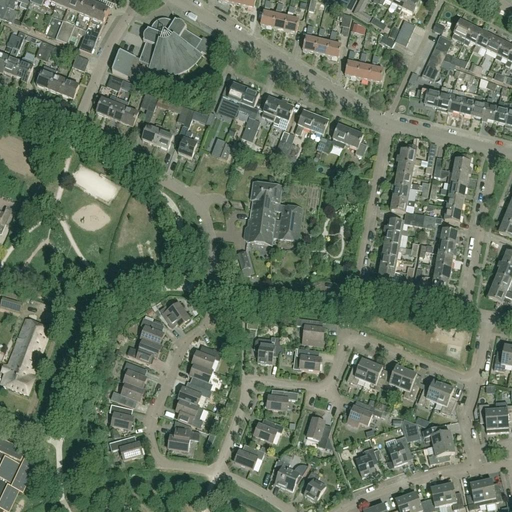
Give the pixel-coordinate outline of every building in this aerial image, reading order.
[(16,6),(10,4),(0,0),(0,21),(3,22),(13,26),(18,14),(13,12),(16,6)] [(32,1),(32,0),(18,0),(17,3),(21,4),(19,9),(27,13),(28,11),(32,1)] [(44,5),(41,11),(54,16),(60,0),(32,0),(32,1),(44,5)] [(63,25),(73,0),(60,0),(54,16),(52,20),(63,25)] [(72,38),(86,4),(76,0),(73,0),(63,25),(56,43),(68,48),(72,38)] [(253,10),(255,0),(243,0),(241,8),(253,10)] [(284,33),(287,20),(281,18),(282,13),(284,7),(283,7),(284,0),(278,0),(276,12),(275,17),(272,30),(284,33)] [(351,13),(356,3),(350,0),(348,6),(344,4),(344,3),(339,1),(337,6),(342,8),(346,10),(346,11),(351,13)] [(360,18),(367,3),(362,0),(361,0),(354,15),(360,18)] [(391,6),(393,0),(380,0),(381,1),(378,6),(383,8),(385,3),(391,6)] [(402,11),(407,0),(393,0),(391,6),(397,9),(394,14),(399,17),(401,11),(402,11)] [(412,17),(419,3),(412,0),(407,0),(402,11),(412,17)] [(314,15),(317,2),(311,1),(308,13),(314,15)] [(272,30),(275,17),(269,15),(270,10),(269,10),(270,4),(266,3),(264,9),(265,9),(264,14),(263,14),(260,27),(272,30)] [(87,35),(98,8),(86,4),(72,38),(77,40),(80,32),(87,34),(87,35)] [(295,36),(299,22),(293,21),(296,6),(290,4),(287,20),(284,33),(295,36)] [(99,40),(104,28),(110,13),(98,8),(87,35),(87,34),(79,52),(91,57),(98,40),(99,40)] [(342,24),(341,28),(349,30),(352,19),(343,17),(342,24)] [(381,25),(374,20),(370,25),(378,30),(381,25)] [(208,58),(215,48),(203,40),(201,42),(185,31),(187,29),(175,22),(174,24),(170,22),(169,22),(167,21),(166,21),(164,21),(163,21),(161,21),(159,22),(158,22),(157,23),(156,24),(154,25),(153,26),(153,27),(152,28),(152,29),(151,32),(148,31),(143,44),(146,45),(140,61),(136,60),(136,59),(120,54),(116,64),(115,65),(115,66),(114,67),(113,68),(113,70),(113,71),(113,73),(112,75),(128,81),(141,85),(146,72),(148,73),(148,74),(151,75),(154,76),(156,77),(158,77),(161,78),(164,78),(165,78),(168,78),(170,77),(172,77),(174,77),(177,76),(178,75),(181,74),(182,74),(185,72),(186,72),(189,70),(190,69),(191,68),(194,66),(196,64),(198,62),(199,60),(201,58),(201,56),(200,56),(202,54),(208,58)] [(462,47),(471,29),(460,23),(459,25),(451,41),(462,47)] [(413,34),(415,28),(404,24),(401,29),(413,34)] [(436,25),(432,33),(441,36),(445,29),(436,25)] [(354,26),(352,33),(359,35),(361,27),(354,26)] [(314,56),(317,42),(310,40),(313,29),(308,28),(302,53),(314,56)] [(394,29),(390,39),(395,42),(399,32),(394,29)] [(413,34),(401,29),(399,34),(410,39),(413,34)] [(475,48),(482,34),(471,29),(462,47),(468,49),(470,46),(475,48)] [(271,33),(268,42),(275,44),(278,36),(271,33)] [(16,62),(24,41),(26,37),(20,34),(18,39),(13,51),(10,60),(4,75),(15,79),(21,64),(16,62)] [(338,61),(341,48),(334,46),(336,35),(331,34),(330,40),(329,45),(326,58),(338,61)] [(410,39),(399,34),(397,39),(408,44),(410,39)] [(486,54),(493,39),(482,34),(475,48),(472,54),(477,57),(480,51),(486,54)] [(13,51),(18,39),(12,37),(7,49),(13,51)] [(72,38),(68,48),(73,50),(77,40),(72,38)] [(395,45),(384,38),(381,44),(391,51),(395,45)] [(406,49),(408,44),(397,39),(395,44),(406,49)] [(497,59),(504,45),(493,39),(486,54),(497,59)] [(449,51),(452,45),(440,40),(437,45),(449,51)] [(326,58),(329,45),(317,42),(314,56),(326,58)] [(42,62),(46,50),(48,46),(43,44),(36,60),(42,62)] [(446,56),(449,51),(437,45),(435,51),(446,56)] [(500,63),(501,61),(507,64),(511,53),(511,48),(504,45),(497,59),(496,61),(500,63)] [(48,65),(53,53),(46,50),(42,62),(48,65)] [(444,62),(446,56),(435,51),(432,57),(444,62)] [(357,81),(361,60),(359,60),(358,67),(352,65),(355,54),(350,53),(348,59),(349,60),(348,65),(348,64),(345,78),(357,81)] [(0,73),(4,75),(10,60),(0,55),(0,73)] [(368,83),(371,70),(364,68),(366,57),(362,56),(361,60),(357,81),(368,83)] [(441,68),(443,64),(444,62),(432,57),(429,62),(441,68)] [(87,69),(89,63),(77,58),(74,64),(87,69)] [(380,86),(383,72),(376,70),(378,59),(373,58),(372,64),(371,70),(368,83),(380,86)] [(27,84),(33,69),(35,65),(23,60),(21,64),(15,79),(27,84)] [(438,74),(441,68),(429,62),(427,68),(438,74)] [(85,74),(87,69),(74,64),(72,70),(85,74)] [(436,79),(438,74),(427,68),(424,74),(436,79)] [(49,93),(55,78),(43,73),(37,88),(49,93)] [(436,79),(424,74),(421,79),(433,85),(436,79)] [(61,98),(67,83),(55,78),(49,93),(61,98)] [(123,83),(111,79),(109,84),(121,89),(123,83)] [(73,102),(79,88),(67,83),(61,98),(73,102)] [(121,89),(109,84),(107,89),(119,94),(121,89)] [(217,111),(236,119),(241,106),(246,92),(234,87),(231,95),(225,92),(217,111)] [(447,115),(451,99),(446,98),(448,91),(443,90),(440,96),(436,111),(441,112),(440,113),(447,115)] [(253,111),(259,97),(246,92),(241,106),(253,111)] [(436,111),(440,96),(428,93),(428,94),(422,92),(419,102),(425,104),(424,108),(436,111)] [(459,117),(463,102),(457,100),(459,94),(453,93),(452,99),(451,99),(447,115),(448,115),(448,116),(448,115),(452,116),(453,115),(459,117)] [(140,110),(148,112),(153,98),(146,96),(140,110)] [(483,123),(488,103),(488,101),(481,100),(482,98),(476,97),(476,100),(475,105),(471,120),(482,123),(483,123)] [(108,120),(114,106),(116,100),(112,98),(109,104),(102,101),(96,116),(108,120)] [(159,100),(153,98),(148,112),(142,127),(148,129),(154,114),(159,100)] [(120,125),(126,110),(129,102),(124,100),(121,108),(114,106),(108,120),(120,125)] [(494,126),(500,104),(499,104),(497,110),(491,109),(493,101),(488,100),(488,101),(488,103),(483,123),(482,123),(482,124),(487,126),(487,124),(494,126)] [(274,124),(282,106),(281,105),(269,101),(262,119),(274,124)] [(273,125),(286,130),(294,111),(286,107),(287,104),(282,102),(281,105),(282,106),(274,124),(273,125)] [(475,105),(463,102),(459,117),(471,120),(475,105)] [(506,128),(510,113),(502,111),(504,105),(500,104),(494,126),(506,128)] [(177,124),(184,127),(190,112),(183,109),(177,124)] [(133,130),(139,115),(128,111),(126,110),(120,125),(128,128),(133,130)] [(190,112),(184,127),(183,129),(189,131),(195,114),(190,112)] [(310,133),(316,119),(304,114),(295,136),(300,139),(303,131),(310,133)] [(211,128),(215,117),(210,116),(206,126),(211,128)] [(323,138),(328,124),(316,119),(310,133),(323,138)] [(241,141),(247,143),(255,122),(249,120),(246,129),(241,141)] [(260,124),(255,122),(247,143),(252,145),(257,133),(260,124)] [(160,133),(162,129),(156,126),(154,131),(147,129),(142,143),(155,148),(160,133)] [(345,147),(350,133),(338,128),(332,142),(333,143),(332,147),(344,152),(345,147)] [(205,130),(203,143),(211,144),(213,131),(205,130)] [(167,153),(173,138),(160,133),(155,148),(167,153)] [(362,159),(367,148),(360,146),(363,138),(350,133),(345,147),(356,152),(355,156),(362,159)] [(192,161),(197,146),(190,143),(192,136),(187,134),(178,156),(192,161)] [(316,152),(322,154),(327,142),(321,140),(316,152)] [(218,141),(211,157),(219,160),(225,144),(218,141)] [(275,155),(281,157),(286,144),(280,142),(275,155)] [(332,144),(327,142),(322,154),(328,156),(332,144)] [(286,144),(281,157),(295,163),(300,150),(291,146),(286,144)] [(226,145),(220,160),(227,163),(233,148),(226,145)] [(266,147),(262,155),(270,158),(272,153),(270,149),(266,147)] [(415,162),(416,155),(417,149),(408,148),(407,153),(401,152),(400,159),(398,159),(397,164),(399,165),(414,167),(421,169),(422,163),(415,162)] [(471,177),(472,172),(469,172),(471,165),(470,165),(471,159),(462,157),(461,163),(455,162),(453,174),(468,177),(471,177)] [(412,179),(414,167),(399,165),(397,177),(412,179)] [(354,183),(355,177),(342,174),(341,180),(354,183)] [(451,186),(466,189),(468,177),(453,174),(451,186)] [(411,186),(412,179),(397,177),(395,189),(410,192),(419,193),(420,187),(411,186)] [(276,222),(277,214),(278,214),(279,208),(282,189),(253,185),(251,202),(252,203),(249,229),(247,229),(245,230),(244,241),(245,243),(247,243),(247,244),(272,248),(273,240),(276,222)] [(422,194),(428,195),(429,186),(422,185),(422,188),(420,187),(419,193),(422,194)] [(442,192),(441,197),(449,198),(464,201),(466,189),(451,186),(450,193),(442,192)] [(410,192),(395,189),(392,188),(391,193),(394,193),(393,200),(408,203),(410,192)] [(462,213),(464,201),(449,198),(447,210),(462,213)] [(406,215),(407,209),(414,210),(415,205),(408,203),(393,200),(390,213),(406,215)] [(303,211),(279,208),(278,214),(281,215),(280,223),(276,222),(273,240),(278,241),(277,241),(299,244),(303,211)] [(0,224),(5,227),(11,213),(5,210),(3,215),(0,213),(0,224)] [(459,225),(462,213),(447,210),(445,222),(459,225)] [(511,227),(511,214),(507,213),(503,224),(511,227)] [(424,224),(425,218),(411,215),(410,222),(424,224)] [(441,227),(442,221),(425,218),(424,224),(435,226),(441,227)] [(423,230),(424,224),(410,222),(409,227),(423,230)] [(402,232),(403,225),(388,223),(387,230),(384,230),(383,236),(386,236),(386,235),(401,238),(406,239),(407,233),(402,232)] [(511,227),(503,224),(498,235),(511,241),(511,227)] [(457,235),(448,234),(449,231),(442,230),(440,245),(455,248),(455,247),(458,248),(459,242),(456,242),(457,235)] [(399,250),(401,238),(386,235),(386,236),(384,247),(399,250)] [(453,259),(455,260),(456,255),(454,254),(455,248),(440,245),(438,257),(453,259)] [(406,251),(399,250),(384,247),(382,259),(397,262),(398,254),(406,256),(406,251)] [(511,256),(507,254),(502,265),(511,269),(511,256)] [(238,257),(242,271),(250,269),(246,255),(238,257)] [(451,271),(453,259),(438,257),(435,269),(451,271)] [(395,274),(397,262),(382,259),(379,271),(395,274)] [(497,269),(500,270),(497,277),(511,282),(511,281),(511,269),(502,265),(499,264),(497,269)] [(448,283),(451,271),(435,269),(433,281),(448,283)] [(392,286),(395,274),(379,271),(377,283),(392,286)] [(507,294),(507,293),(511,282),(497,277),(493,288),(507,294)] [(445,301),(446,295),(448,283),(433,281),(431,293),(438,294),(437,300),(445,301)] [(511,301),(511,300),(511,295),(507,293),(507,294),(493,288),(488,299),(502,305),(505,299),(511,301)] [(3,298),(0,307),(17,312),(20,302),(3,298)] [(190,322),(179,305),(169,312),(166,309),(160,313),(173,331),(178,328),(179,329),(190,322)] [(160,335),(162,328),(152,324),(144,320),(141,328),(145,330),(141,341),(162,349),(160,348),(164,336),(160,335)] [(33,378),(50,332),(26,321),(8,368),(4,366),(2,373),(6,374),(1,387),(29,397),(36,380),(33,378)] [(302,347),(322,349),(325,331),(320,330),(321,324),(296,321),(296,328),(305,329),(302,347)] [(272,367),(273,357),(279,357),(280,354),(280,349),(281,341),(271,340),(271,342),(259,341),(255,344),(254,352),(259,353),(258,365),(272,367)] [(157,361),(162,349),(141,341),(143,342),(139,353),(130,350),(127,357),(150,366),(153,359),(157,361)] [(511,369),(511,368),(511,349),(504,348),(502,358),(497,357),(494,372),(504,374),(505,368),(511,369)] [(219,364),(222,356),(204,349),(201,356),(197,354),(192,366),(213,374),(211,373),(215,362),(219,364)] [(319,373),(321,361),(316,360),(317,353),(306,352),(300,351),(297,351),(296,358),(301,359),(299,371),(319,373)] [(347,383),(357,387),(359,382),(365,384),(372,366),(362,362),(358,371),(353,369),(347,383)] [(143,379),(145,372),(127,365),(124,372),(128,374),(124,385),(145,393),(142,392),(147,381),(143,379)] [(209,385),(213,374),(192,366),(194,367),(190,378),(194,380),(192,386),(190,385),(211,394),(213,387),(209,385)] [(379,380),(383,370),(372,366),(365,384),(371,387),(370,390),(380,394),(381,391),(382,388),(384,382),(379,380)] [(381,391),(391,395),(393,388),(399,391),(407,373),(396,369),(392,378),(387,376),(384,382),(382,388),(381,391)] [(419,388),(413,386),(417,377),(407,373),(399,391),(406,393),(403,399),(413,403),(419,388)] [(436,405),(444,387),(433,383),(429,393),(424,391),(418,405),(428,409),(430,403),(436,405)] [(140,405),(145,393),(124,385),(126,386),(122,397),(114,394),(111,402),(133,410),(136,403),(140,405)] [(197,409),(201,398),(210,401),(213,394),(211,394),(190,385),(187,392),(183,390),(178,402),(197,409)] [(456,403),(450,401),(454,392),(444,387),(436,405),(442,408),(440,414),(450,418),(456,403)] [(287,414),(288,402),(297,403),(298,395),(274,392),(273,399),(269,399),(267,411),(287,414)] [(204,411),(199,410),(197,409),(178,402),(180,403),(176,414),(180,416),(178,422),(201,431),(203,424),(199,423),(204,411)] [(368,428),(372,417),(381,420),(381,419),(383,414),(383,413),(361,404),(358,411),(354,409),(347,427),(358,431),(360,425),(368,428)] [(498,435),(496,412),(490,413),(489,406),(479,407),(480,423),(486,422),(487,436),(498,435)] [(134,420),(129,419),(131,412),(112,407),(110,415),(114,416),(111,428),(131,433),(134,420)] [(219,407),(216,416),(222,418),(225,408),(219,407)] [(511,420),(511,407),(503,408),(503,412),(496,412),(498,435),(509,435),(508,421),(511,420)] [(325,451),(331,431),(324,429),(325,425),(313,421),(307,440),(319,443),(317,449),(325,451)] [(402,428),(401,429),(405,439),(407,444),(420,441),(417,427),(404,421),(404,422),(402,428)] [(282,436),(284,429),(266,422),(263,428),(259,426),(254,438),(273,445),(277,434),(282,436)] [(452,445),(450,434),(440,436),(439,430),(424,433),(426,444),(432,442),(433,449),(452,445)] [(188,454),(190,442),(199,444),(201,435),(176,431),(175,439),(170,439),(168,451),(188,454)] [(143,458),(140,445),(135,447),(133,439),(110,446),(112,454),(120,451),(124,463),(143,458)] [(397,447),(388,451),(394,469),(408,464),(404,454),(410,452),(407,444),(405,439),(396,442),(397,447)] [(9,511),(19,493),(23,495),(37,466),(23,459),(27,453),(0,440),(0,511),(9,511)] [(450,457),(455,456),(452,445),(433,449),(435,455),(431,456),(432,459),(428,459),(430,467),(449,463),(449,460),(450,457)] [(262,462),(265,454),(247,447),(244,455),(240,453),(235,465),(254,472),(258,461),(262,462)] [(376,475),(372,465),(378,463),(373,450),(364,454),(365,458),(356,462),(362,480),(376,475)] [(295,472),(294,473),(289,471),(290,466),(279,462),(274,475),(279,477),(275,487),(289,492),(293,495),(309,469),(307,468),(305,468),(303,468),(301,468),(300,468),(298,469),(296,470),(295,472)] [(316,505),(326,489),(317,483),(320,479),(312,474),(304,486),(309,489),(304,498),(316,505)] [(492,482),(481,484),(485,503),(486,507),(503,503),(500,491),(494,492),(492,482)] [(485,503),(481,484),(470,487),(472,497),(466,498),(469,511),(475,511),(480,511),(479,508),(486,507),(485,503)] [(455,511),(464,510),(460,495),(455,496),(452,486),(442,489),(446,508),(452,506),(453,511),(455,511)] [(446,508),(442,489),(431,491),(433,501),(426,503),(428,511),(439,511),(439,509),(446,508)] [(428,511),(426,503),(420,505),(416,495),(406,499),(410,511),(428,511)] [(410,511),(406,499),(395,503),(398,511),(410,511)]
